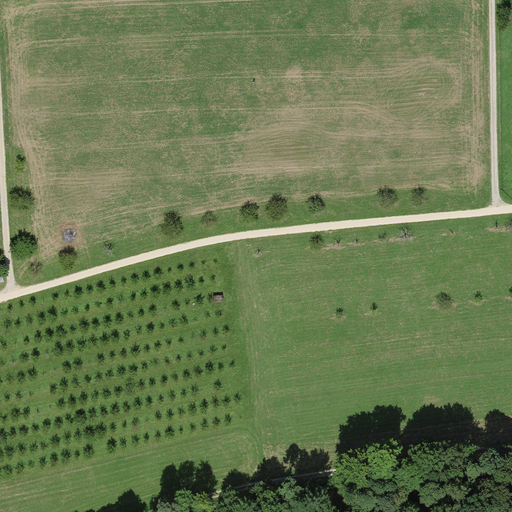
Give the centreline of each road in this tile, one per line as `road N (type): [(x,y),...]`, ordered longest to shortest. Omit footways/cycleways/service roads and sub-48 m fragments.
road 1 (track): [(0,299),(231,238),(511,210)]
road 2 (track): [(511,459),(210,511)]
road 3 (track): [(497,212),(492,0)]
road 4 (track): [(11,295),(0,161)]
